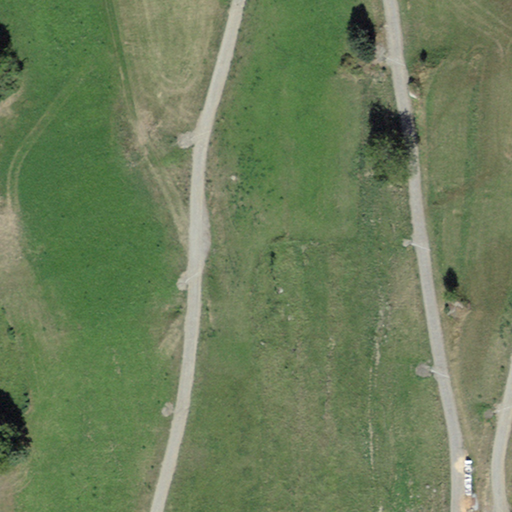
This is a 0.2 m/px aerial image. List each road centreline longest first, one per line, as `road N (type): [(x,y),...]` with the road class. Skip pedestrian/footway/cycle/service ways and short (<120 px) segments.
road 1 (track): [(155,511),(188,364),(199,163),(239,0)]
road 2 (track): [(389,0),(456,440),(458,511)]
road 3 (track): [(500,511),(497,468),(511,389)]
